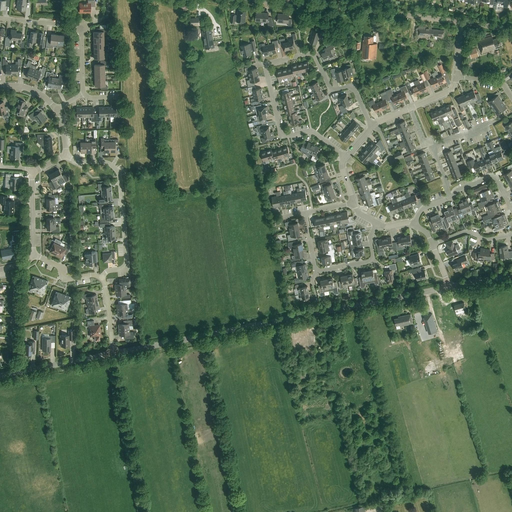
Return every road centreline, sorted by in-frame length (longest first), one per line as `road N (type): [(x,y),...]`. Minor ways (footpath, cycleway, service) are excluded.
road 1 (tertiary): [(112,353),(448,287)]
road 2 (residential): [(371,127),(354,87),(330,90),(309,53),(264,64),(280,133),(313,132),(346,156)]
road 3 (residential): [(101,278),(126,263),(120,174),(106,162),(65,155)]
road 4 (unclassified): [(463,22),(289,3)]
road 5 (residential): [(83,93),(78,27),(0,18)]
